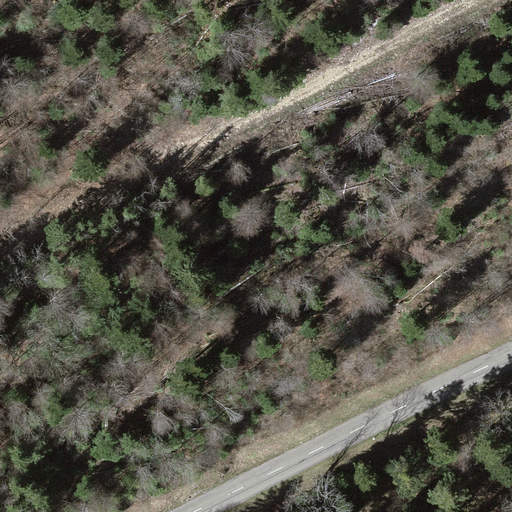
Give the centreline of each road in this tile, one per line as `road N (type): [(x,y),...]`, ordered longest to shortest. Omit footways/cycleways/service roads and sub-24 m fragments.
road 1 (track): [(473,0),(0,264)]
road 2 (tertiary): [(192,511),(511,354)]
